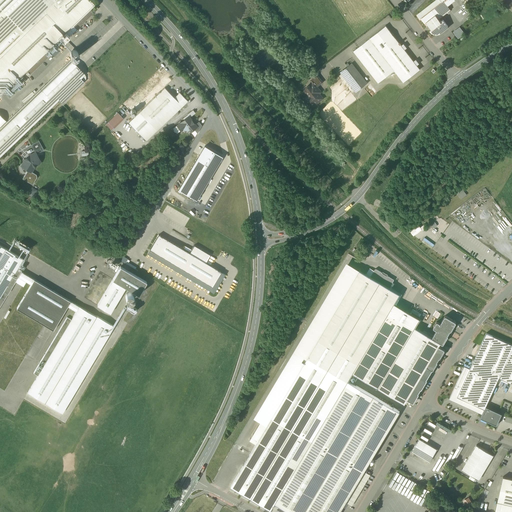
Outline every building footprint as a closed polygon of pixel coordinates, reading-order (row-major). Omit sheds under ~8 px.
[(56,0),(0,54),(0,96),(26,71),(90,10),(95,5),(90,0),(56,0)] [(0,0),(0,54),(56,0),(0,0)] [(449,0),(436,0),(417,15),(420,20),(421,19),(427,26),(428,25),(432,29),(430,30),(433,32),(435,33),(437,33),(439,33),(441,32),(448,26),(443,20),(441,22),(436,15),(451,3),(449,0)] [(90,10),(26,71),(30,75),(93,14),(90,10)] [(386,26),(353,51),(378,83),(394,71),(403,82),(420,70),(400,44),(401,44),(400,42),(399,42),(386,26),(386,25),(385,26),(386,26)] [(459,39),(466,34),(462,27),(455,31),(459,39)] [(75,51),(74,50),(73,50),(73,51),(72,51),(71,52),(71,53),(70,53),(70,54),(70,55),(70,56),(71,57),(72,58),(73,59),(74,59),(76,59),(76,58),(77,58),(78,57),(78,56),(78,55),(78,53),(78,52),(77,52),(77,51),(76,51),(75,51)] [(71,60),(0,128),(0,156),(59,100),(81,78),(84,75),(85,74),(71,60)] [(366,84),(351,64),(342,72),(357,91),(366,84)] [(317,76),(311,80),(314,83),(317,86),(322,82),(317,76)] [(81,78),(59,100),(62,103),(84,82),(81,78)] [(20,80),(7,92),(10,94),(22,82),(20,80)] [(314,83),(310,86),(308,85),(307,87),(306,88),(307,90),(307,91),(306,92),(310,98),(306,101),(311,107),(323,98),(317,91),(319,90),(317,86),(314,83)] [(165,88),(128,123),(146,141),(188,101),(180,93),(174,98),(165,88)] [(118,113),(108,122),(114,128),(124,119),(118,113)] [(189,116),(177,125),(181,130),(184,128),(185,130),(187,130),(188,129),(191,132),(194,129),(197,127),(195,125),(189,116)] [(199,122),(195,125),(197,127),(194,129),(197,133),(202,126),(199,122)] [(39,141),(31,145),(35,153),(36,153),(37,154),(44,150),(39,141)] [(182,190),(201,200),(225,155),(207,145),(182,190)] [(35,153),(29,156),(25,160),(22,166),(28,170),(31,172),(35,166),(39,164),(40,161),(37,154),(36,153),(35,153)] [(31,172),(28,170),(22,179),(32,186),(37,179),(36,175),(31,172)] [(459,199),(466,195),(462,189),(456,192),(459,199)] [(158,235),(150,250),(212,287),(221,273),(205,263),(210,255),(194,246),(190,254),(158,235)] [(0,245),(0,307),(18,277),(31,285),(17,309),(53,330),(68,306),(76,311),(71,320),(67,317),(34,373),(38,376),(28,393),(62,413),(114,327),(97,316),(96,317),(21,272),(24,267),(20,264),(23,259),(0,245)] [(318,340),(359,270),(346,262),(295,349),(308,357),(318,340)] [(120,267),(97,306),(110,313),(126,288),(139,295),(147,282),(120,267)] [(387,276),(382,273),(382,272),(380,271),(379,270),(378,270),(376,269),(375,269),(374,270),(374,271),(372,275),(372,274),(371,275),(372,275),(371,276),(390,288),(390,286),(391,286),(393,282),(394,280),(394,279),(392,278),(391,277),(390,277),(388,275),(387,276)] [(371,276),(359,270),(318,340),(308,357),(348,380),(352,373),(405,403),(407,399),(420,377),(425,368),(437,347),(442,340),(416,324),(421,316),(396,301),(400,294),(390,288),(371,276)] [(131,293),(130,293),(129,293),(128,293),(127,294),(126,295),(126,296),(125,297),(126,298),(126,299),(127,300),(128,301),(129,301),(130,301),(131,301),(132,301),(132,300),(133,300),(133,299),(134,298),(134,297),(134,296),(133,295),(133,294),(132,294),(132,293),(131,293)] [(447,312),(442,320),(438,318),(434,324),(438,326),(433,334),(444,340),(457,318),(447,312)] [(464,367),(449,400),(482,415),(486,406),(499,378),(511,349),(511,344),(486,333),(470,369),(464,367)] [(444,351),(437,347),(425,368),(432,371),(437,364),(435,363),(438,358),(440,359),(444,351)] [(511,349),(499,378),(511,383),(511,349)] [(348,380),(308,357),(231,486),(271,510),(275,503),(289,511),(339,511),(346,502),(364,471),(400,411),(348,380)] [(420,377),(407,399),(413,403),(427,381),(420,377)] [(486,406),(482,415),(480,418),(496,426),(502,413),(486,406)] [(437,449),(419,439),(412,451),(430,462),(437,449)] [(494,455),(476,445),(462,470),(479,480),(494,455)] [(364,471),(346,502),(352,506),(370,475),(364,471)] [(511,511),(511,478),(503,477),(495,511),(511,511)] [(464,502),(469,507),(473,503),(469,497),(464,502)]
